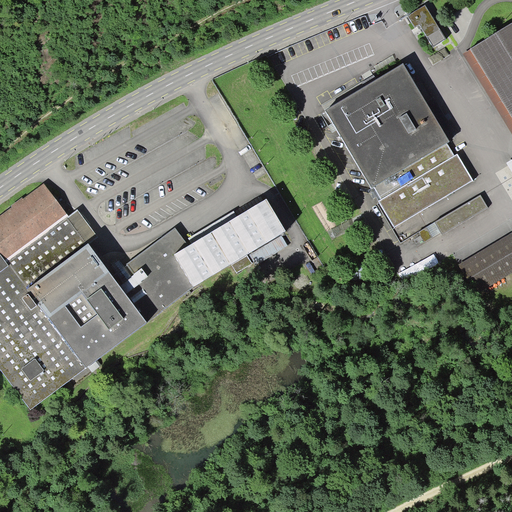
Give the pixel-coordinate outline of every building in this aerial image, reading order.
[(446,39),(425,5),(407,16),(415,28),(418,26),(420,29),(422,28),(434,47),(446,39)] [(511,22),(470,48),(471,49),(511,117),(511,22)] [(511,117),(471,49),(463,54),(511,134),(511,117)] [(450,142),(403,63),(326,109),(372,188),(374,187),(381,200),(379,201),(394,227),(473,181),(458,154),(455,156),(447,143),(450,142)] [(69,216),(44,183),(23,199),(22,197),(11,206),(12,207),(0,216),(0,369),(30,410),(147,322),(112,276),(87,241),(96,235),(77,210),(69,216)] [(481,194),(435,222),(441,233),(442,234),(489,207),(481,194)] [(126,266),(112,276),(147,322),(193,286),(193,287),(286,231),(266,198),(188,245),(174,228),(125,265),(126,266)] [(424,242),(441,233),(435,222),(418,231),(424,242)] [(511,232),(458,265),(475,294),(511,272),(511,232)] [(288,246),(282,235),(249,255),(256,265),(288,246)] [(253,263),(247,255),(232,265),(237,273),(253,263)]
